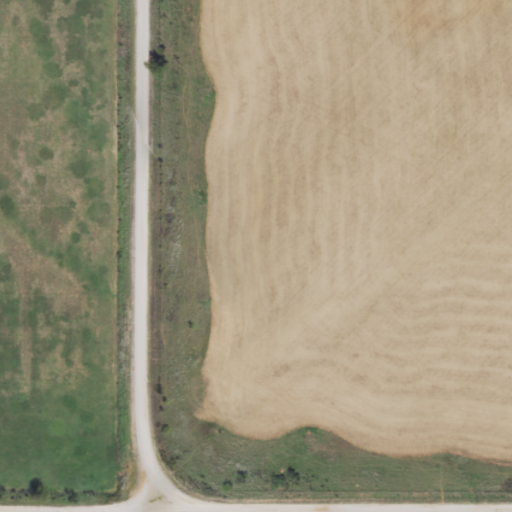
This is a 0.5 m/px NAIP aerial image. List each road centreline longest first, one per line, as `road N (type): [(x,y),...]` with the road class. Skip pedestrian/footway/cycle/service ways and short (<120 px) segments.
road 1 (residential): [(174,497),(156,478),(145,436),(144,0)]
road 2 (residential): [(511,509),(253,508),(174,497)]
road 3 (residential): [(174,497),(0,496)]
